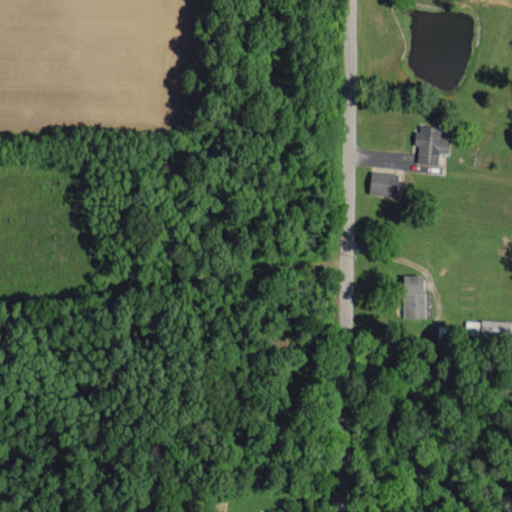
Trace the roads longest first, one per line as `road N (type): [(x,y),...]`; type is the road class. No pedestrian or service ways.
road 1 (residential): [(343,511),(350,0)]
road 2 (residential): [(346,296),(0,324)]
